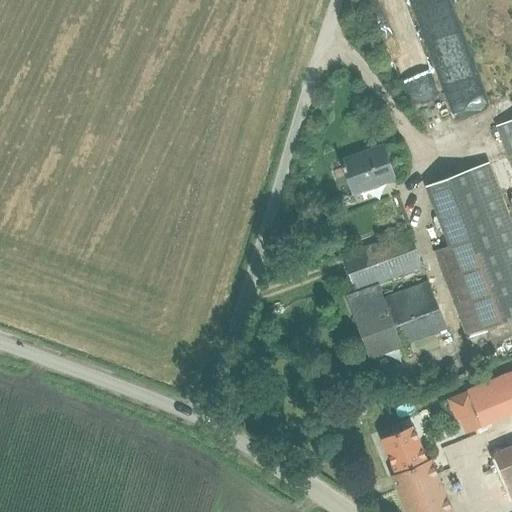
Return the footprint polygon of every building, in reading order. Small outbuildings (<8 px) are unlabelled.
[(424,0),(432,40),(458,35),(451,0),(424,0)] [(481,59),(445,70),(450,87),(470,81),(476,99),(492,94),(481,59)] [(511,120),(499,125),(511,162),(511,120)] [(357,196),(399,182),(386,144),(344,159),(357,196)] [(511,317),(511,220),(490,162),(429,185),(484,328),(511,317)] [(409,219),(328,246),(365,356),(444,330),(425,275),(386,288),(382,278),(424,264),(409,219)] [(511,373),(468,392),(481,425),(511,412),(511,373)] [(382,438),(396,473),(427,460),(413,425),(382,438)] [(511,445),(493,454),(511,498),(511,445)] [(452,511),(431,459),(427,460),(396,473),(392,475),(407,511),(452,511)]
